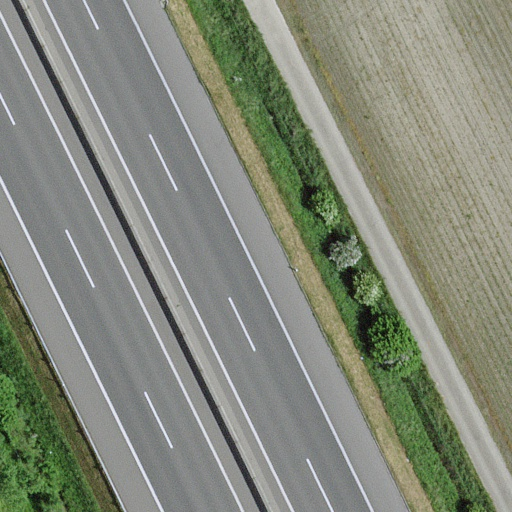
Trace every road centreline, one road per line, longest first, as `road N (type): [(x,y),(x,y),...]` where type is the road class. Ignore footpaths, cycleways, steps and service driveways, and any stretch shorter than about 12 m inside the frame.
road 1 (motorway): [(323,511),(78,0)]
road 2 (motorway): [(0,110),(191,511)]
